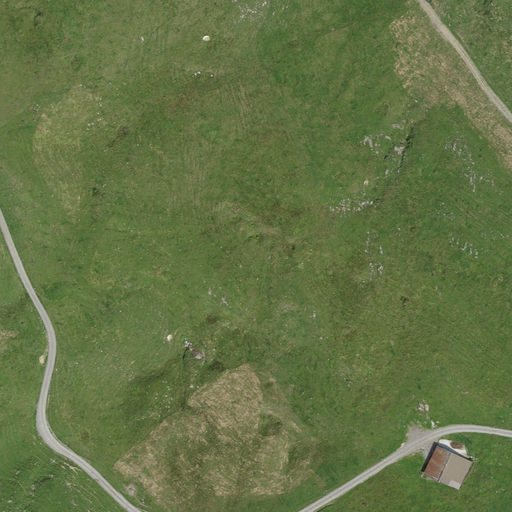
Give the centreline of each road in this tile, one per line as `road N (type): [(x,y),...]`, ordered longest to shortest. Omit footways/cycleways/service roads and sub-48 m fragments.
road 1 (track): [(0,220),(52,339),(41,437),(131,511)]
road 2 (track): [(312,511),(428,440),(454,431),(511,435)]
road 3 (track): [(511,117),(423,0)]
